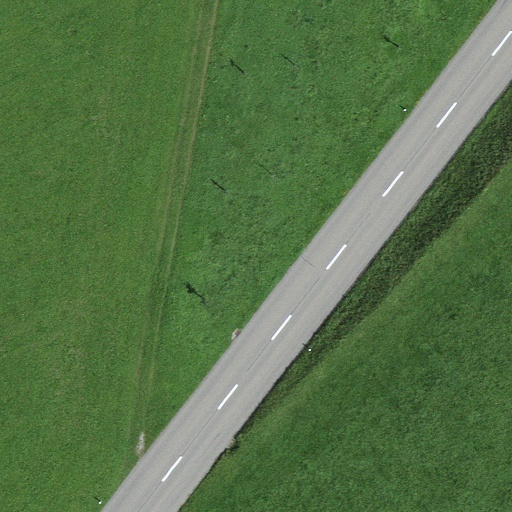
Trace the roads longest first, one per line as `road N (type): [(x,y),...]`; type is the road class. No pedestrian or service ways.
road 1 (tertiary): [(142,511),(511,33)]
road 2 (track): [(138,511),(159,282),(206,0)]
